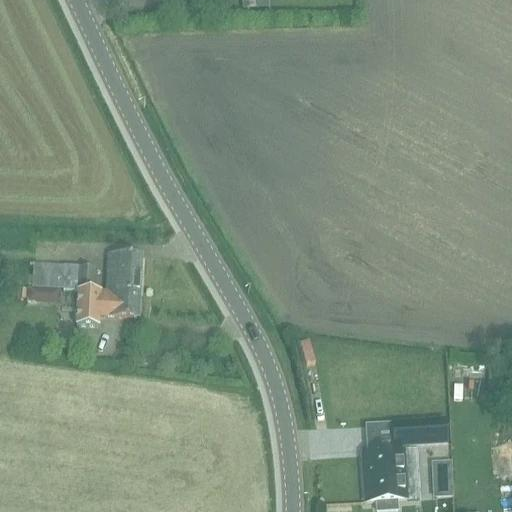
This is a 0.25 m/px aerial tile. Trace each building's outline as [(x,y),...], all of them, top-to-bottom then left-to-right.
[(108,257),(106,295),(140,297),(142,259),(108,257)] [(64,269),(63,293),(78,294),(94,295),(96,270),(64,269)] [(78,294),(77,314),(76,329),(99,330),(100,318),(138,321),(140,297),(106,295),(94,295),(78,294)] [(502,369),(486,368),(485,393),(501,394),(502,369)] [(347,400),(324,400),(324,411),(347,410),(347,400)] [(447,447),(445,422),(392,426),(394,450),(447,447)] [(406,502),(403,455),(367,457),(369,485),(365,485),(366,506),(376,505),(376,511),(397,511),(397,503),(406,502)]
